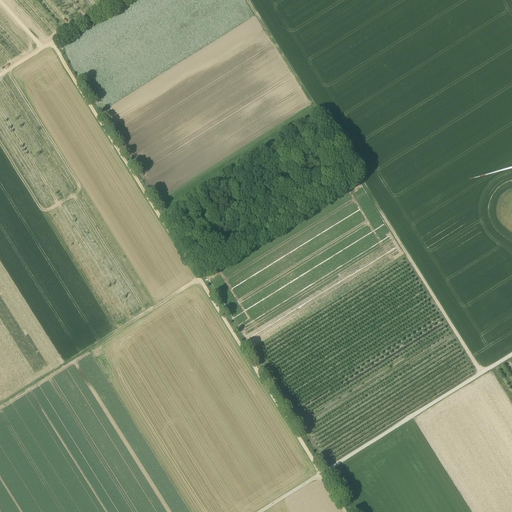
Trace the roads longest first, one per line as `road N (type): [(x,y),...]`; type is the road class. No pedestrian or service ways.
road 1 (track): [(481,372),(247,0)]
road 2 (track): [(199,279),(50,43)]
road 3 (track): [(0,404),(199,279)]
road 4 (track): [(199,279),(320,473)]
road 5 (track): [(320,473),(511,353)]
